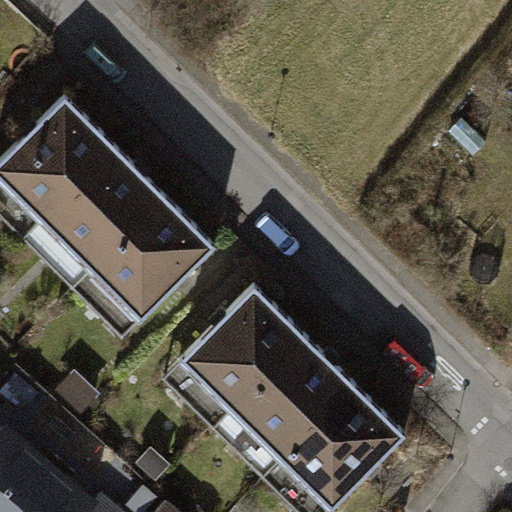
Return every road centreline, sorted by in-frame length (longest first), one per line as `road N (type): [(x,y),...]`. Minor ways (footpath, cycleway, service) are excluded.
road 1 (secondary): [(61,0),(479,411)]
road 2 (residential): [(408,511),(479,411)]
